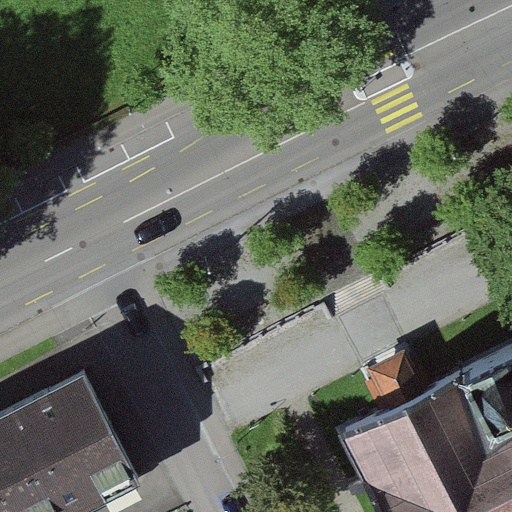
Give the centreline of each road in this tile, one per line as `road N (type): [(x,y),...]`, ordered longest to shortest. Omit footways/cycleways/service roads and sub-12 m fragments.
road 1 (primary): [(511,16),(86,242)]
road 2 (residential): [(86,242),(221,511)]
